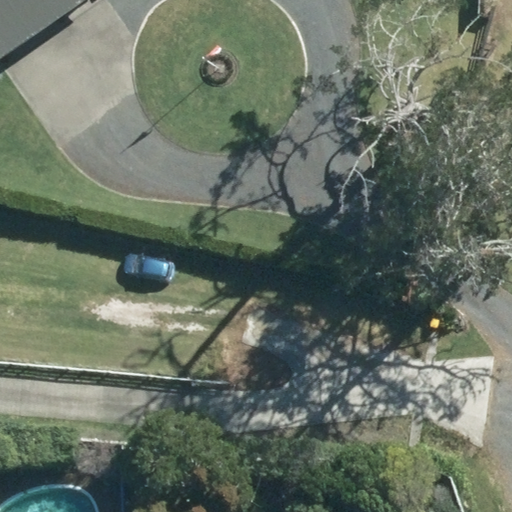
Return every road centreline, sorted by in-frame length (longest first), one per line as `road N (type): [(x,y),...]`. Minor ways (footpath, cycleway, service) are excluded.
road 1 (track): [(328,0),(355,62),(353,105),(337,145),(308,178),(271,200),(228,209),(185,203),(147,184),(116,153),(97,114),(92,71),(101,29),(119,0)]
road 2 (track): [(511,439),(364,334),(0,305)]
road 3 (track): [(0,432),(201,451),(511,448)]
road 4 (track): [(511,390),(497,325),(308,178)]
